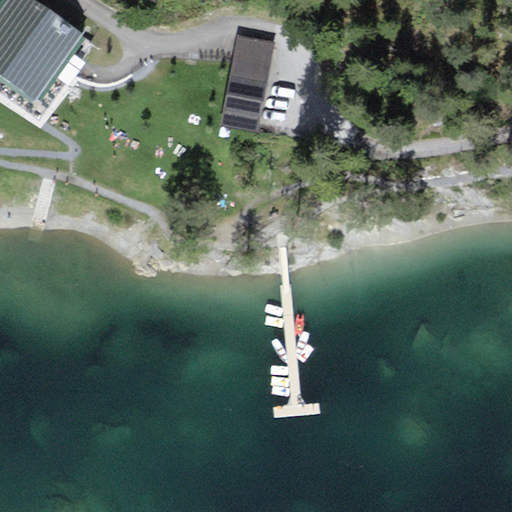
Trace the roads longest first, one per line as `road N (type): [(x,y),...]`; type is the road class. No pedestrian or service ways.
road 1 (track): [(75,0),(130,36),(180,43),(238,28),(278,35),(342,128),(370,144),(395,151),(511,137)]
road 2 (track): [(130,36),(51,105),(0,107)]
